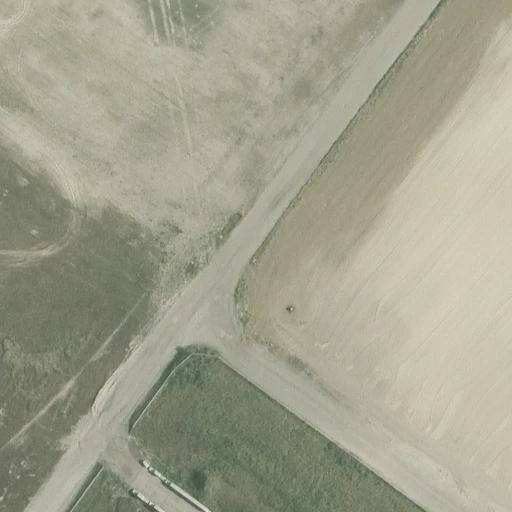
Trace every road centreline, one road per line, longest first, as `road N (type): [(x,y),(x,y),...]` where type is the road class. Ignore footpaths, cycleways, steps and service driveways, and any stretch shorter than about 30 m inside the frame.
road 1 (unclassified): [(48,511),(418,0)]
road 2 (track): [(191,312),(460,511)]
road 3 (unknown): [(0,172),(191,312)]
